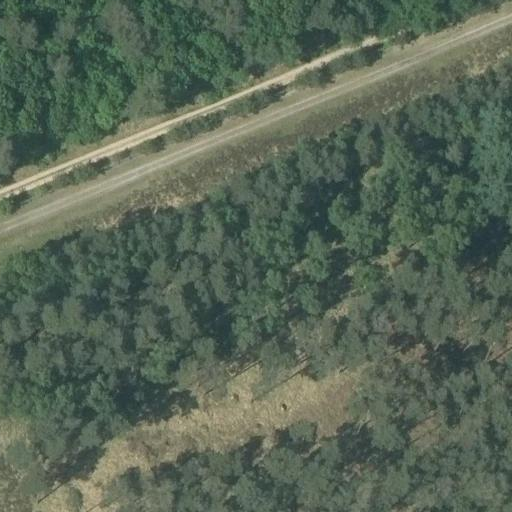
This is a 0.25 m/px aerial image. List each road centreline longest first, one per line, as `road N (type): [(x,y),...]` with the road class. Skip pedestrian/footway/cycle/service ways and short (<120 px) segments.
road 1 (track): [(0,258),(511,42)]
road 2 (track): [(0,225),(511,12)]
